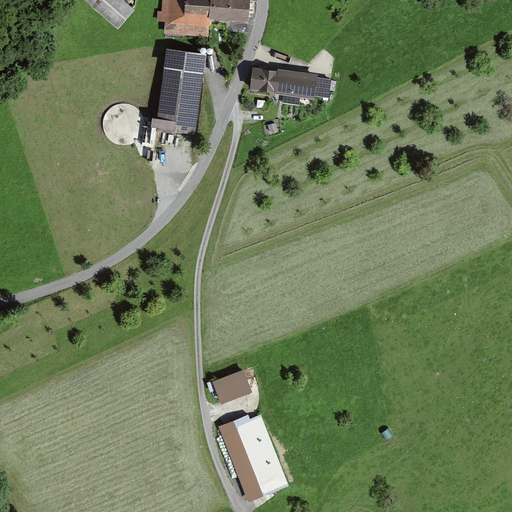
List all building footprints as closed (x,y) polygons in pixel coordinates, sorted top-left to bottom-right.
[(124,0),(88,0),(123,31),(139,13),(124,0)] [(252,21),(253,0),(168,0),(166,38),(215,42),(216,19),(252,21)] [(210,55),(172,50),(162,121),(136,117),(135,125),(199,134),(210,55)] [(253,65),(250,86),(275,89),(278,69),(253,65)] [(275,89),(275,91),(315,96),(318,72),(278,66),(278,69),(275,89)] [(244,367),(213,379),(221,401),(253,389),(244,367)] [(252,415),(221,427),(251,501),(289,486),(261,416),(253,419),(252,415)]
